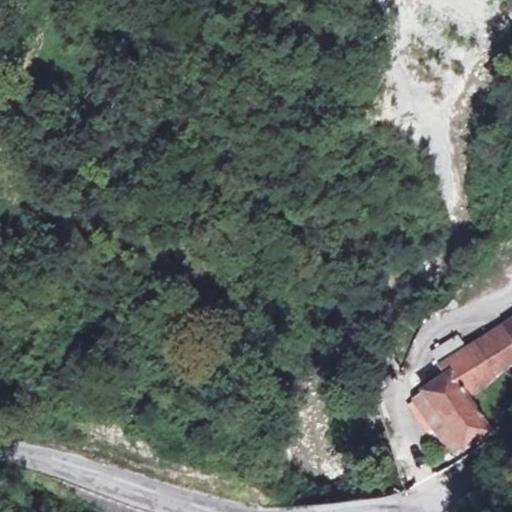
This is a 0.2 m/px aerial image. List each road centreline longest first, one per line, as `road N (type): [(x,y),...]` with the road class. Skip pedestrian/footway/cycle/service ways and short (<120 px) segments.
road 1 (track): [(423,511),(425,479),(393,397),(395,368),(416,342),(511,294)]
road 2 (tertiary): [(204,511),(0,453)]
